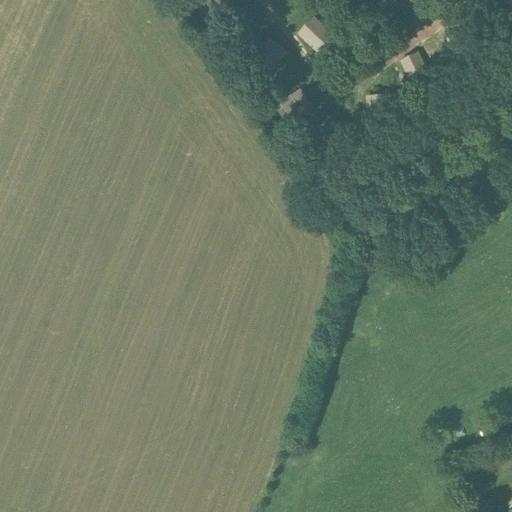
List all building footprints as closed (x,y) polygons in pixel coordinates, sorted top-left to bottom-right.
[(206,25),(230,18),(224,0),(213,0),(200,4),(206,25)] [(314,14),(296,32),(312,48),(330,30),(314,14)] [(444,43),(455,65),(475,56),(464,33),(444,43)] [(270,38),(252,55),(267,71),(285,54),(270,38)] [(403,65),(414,88),(434,78),(423,56),(403,65)] [(299,91),(279,106),(292,124),(312,108),(299,91)] [(365,96),(366,121),(388,121),(387,96),(365,96)] [(328,139),(317,161),(336,171),(348,149),(328,139)]
